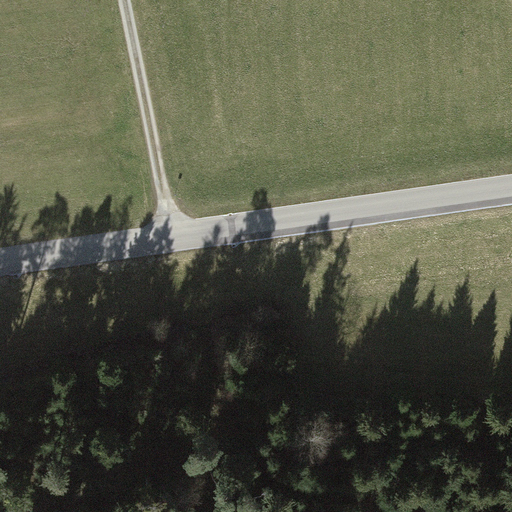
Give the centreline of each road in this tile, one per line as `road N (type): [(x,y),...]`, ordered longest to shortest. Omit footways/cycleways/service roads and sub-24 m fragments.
road 1 (tertiary): [(0,260),(511,190)]
road 2 (track): [(127,0),(176,232)]
